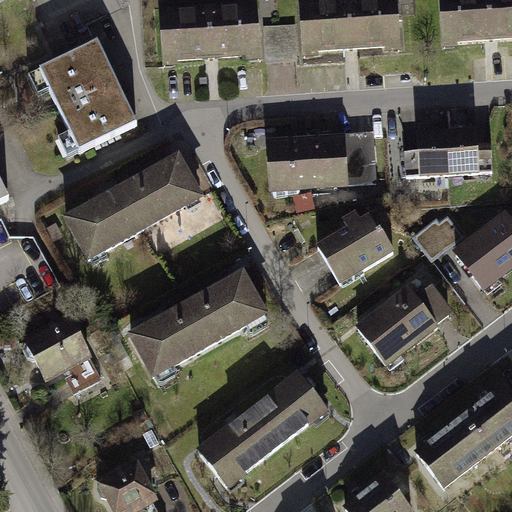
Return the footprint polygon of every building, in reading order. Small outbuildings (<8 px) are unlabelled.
[(508,49),(508,45),(511,44),(511,0),(442,0),(445,53),(466,52),(465,47),(482,46),(482,51),(508,49)] [(368,59),(368,55),(383,54),(383,58),(404,57),(401,1),(380,2),(380,7),(365,7),(365,3),(339,4),(339,9),(323,9),(323,5),(302,6),(305,63),(326,61),(325,57),(342,56),(342,61),(368,59)] [(227,68),(227,64),(241,63),(241,67),(262,66),(259,10),(238,11),(238,16),(224,16),(224,12),(198,13),(198,18),(181,18),(181,14),(160,15),(164,71),(184,70),(184,66),(200,65),(201,69),(227,68)] [(303,60),(301,25),(276,26),(278,61),(303,60)] [(138,135),(99,50),(33,80),(30,85),(36,100),(41,103),(51,100),(69,140),(61,146),(61,152),(68,163),(73,164),(138,135)] [(346,142),(349,187),(379,185),(375,135),(346,136),(346,142)] [(479,135),(417,138),(420,188),(498,184),(496,149),(480,150),(479,135)] [(346,142),(269,147),(273,200),(350,195),(349,187),(346,142)] [(181,165),(67,226),(90,269),(204,208),(181,165)] [(0,214),(12,209),(0,183),(0,214)] [(318,255),(342,293),(396,259),(372,221),(364,226),(359,218),(341,229),(346,237),(318,255)] [(458,257),(489,298),(511,280),(511,223),(508,218),(458,257)] [(5,222),(0,224),(0,326),(65,295),(38,242),(14,241),(5,222)] [(440,225),(418,240),(437,267),(459,252),(440,225)] [(243,278),(132,341),(155,390),(269,324),(243,278)] [(435,292),(419,303),(442,334),(457,323),(435,292)] [(358,332),(388,373),(442,334),(419,303),(412,293),(358,332)] [(64,332),(29,348),(47,388),(82,372),(64,332)] [(301,379),(249,417),(278,457),(330,418),(301,379)] [(418,456),(448,495),(511,444),(511,401),(503,390),(418,456)] [(249,417),(200,451),(229,492),(278,457),(249,417)] [(140,460),(102,478),(118,511),(141,511),(161,503),(140,460)] [(348,505),(353,511),(414,511),(388,476),(348,505)]
